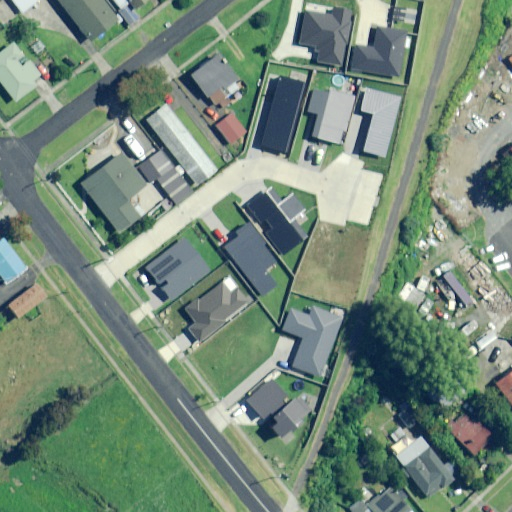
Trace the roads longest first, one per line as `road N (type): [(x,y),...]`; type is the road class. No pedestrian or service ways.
road 1 (residential): [(91,289),(249,170),(279,169),(367,198)]
road 2 (residential): [(268,511),(91,289)]
road 3 (residential): [(219,0),(3,167)]
road 4 (residential): [(91,289),(3,167)]
